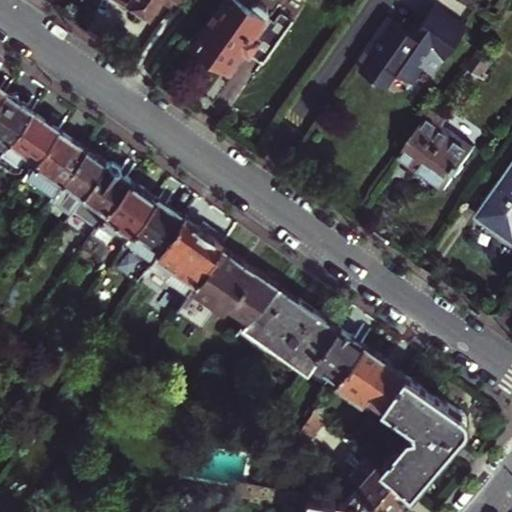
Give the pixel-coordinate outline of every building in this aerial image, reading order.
[(131,0),(148,12),(156,0),(131,0)] [(242,48),(264,63),(293,21),(281,12),(274,22),(267,16),(268,15),(265,7),(257,1),(249,4),(242,0),(222,0),(192,43),(213,57),(215,55),(230,66),(242,48)] [(431,74),(464,27),(431,4),(415,28),(414,27),(413,27),(412,27),(410,27),(409,27),(408,28),(406,29),(406,30),(403,33),(396,28),(399,25),(386,16),(351,67),(382,89),(394,72),(409,83),(421,67),(431,74)] [(471,57),(466,65),(481,75),(492,59),(477,49),(471,57)] [(0,146),(4,149),(33,108),(6,89),(0,97),(0,146)] [(32,165),(46,144),(59,126),(33,108),(4,149),(2,151),(23,166),(27,161),(32,165)] [(447,120),(434,111),(402,156),(401,158),(415,168),(418,165),(449,187),(476,149),(443,126),(447,120)] [(46,144),(32,165),(22,179),(49,198),(50,196),(86,146),(59,126),(46,144)] [(106,160),(86,146),(50,196),(71,211),(73,207),(83,194),(106,160)] [(106,160),(83,194),(73,207),(97,224),(130,177),(106,160)] [(511,236),(511,172),(482,215),(511,236)] [(156,195),(130,177),(97,224),(81,245),(99,258),(118,231),(126,237),(156,195)] [(157,251),(183,214),(156,195),(126,237),(125,238),(136,246),(127,259),(143,270),(157,251)] [(186,291),(194,281),(221,241),(183,214),(157,251),(174,262),(165,275),(186,291)] [(278,281),(221,241),(194,281),(186,291),(175,308),(201,327),(217,303),(222,307),(226,302),(246,316),(278,281)] [(246,316),(239,323),(305,369),(337,323),(278,281),(246,316)] [(335,382),(355,352),(362,341),(337,323),(305,369),(317,378),(322,372),(335,382)] [(355,352),(335,382),(359,399),(362,395),(379,407),(380,405),(404,371),(362,341),(355,352)] [(404,371),(380,405),(395,415),(410,426),(410,430),(403,430),(391,444),(377,461),(410,488),(449,440),(465,420),(466,418),(465,416),(464,414),(463,412),(404,371)] [(326,418),(316,409),(299,434),(309,442),(326,418)] [(390,511),(410,488),(377,461),(368,453),(348,476),(379,502),(390,511)] [(371,511),(379,502),(348,476),(333,495),(246,481),(245,486),(236,483),(233,494),(218,511),(371,511)]
